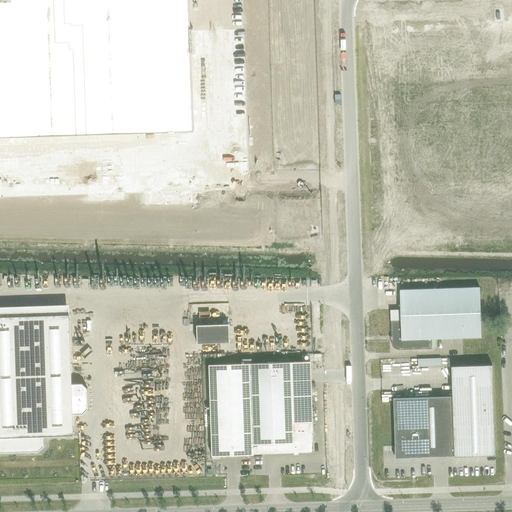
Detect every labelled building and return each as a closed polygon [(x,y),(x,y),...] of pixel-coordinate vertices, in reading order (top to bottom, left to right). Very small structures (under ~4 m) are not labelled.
[(189,0),(0,0),(0,142),(164,137),(163,107),(193,106),(189,0)] [(409,64),(407,64),(408,74),(409,74),(410,107),(454,106),(454,102),(475,101),(474,62),(452,63),(451,30),(408,31),(409,64)] [(127,283),(127,291),(150,290),(149,282),(127,283)] [(399,350),(431,349),(431,339),(481,337),(479,287),(399,290),(400,320),(390,320),(391,343),(392,344),(392,346),(394,348),(395,349),(397,350),(399,350)] [(0,452),(39,451),(44,446),(43,436),(73,435),(72,413),(82,413),(87,408),(87,387),(81,382),(71,383),(69,314),(0,316),(0,452)] [(190,336),(226,334),(225,325),(189,326),(190,336)] [(417,367),(425,367),(425,385),(436,385),(436,383),(448,383),(447,360),(417,360),(417,367)] [(312,422),(310,362),(209,365),(212,455),(252,454),(253,454),(313,452),(312,423),(312,422)] [(196,383),(196,364),(150,365),(150,384),(196,383)] [(421,457),(454,456),(454,457),(495,455),(492,364),(451,366),(452,396),(393,398),(395,451),(394,451),(395,453),(396,453),(399,456),(399,458),(411,458),(411,457),(416,457),(421,457)] [(390,375),(389,383),(398,385),(400,377),(390,375)] [(94,423),(94,443),(115,442),(115,432),(109,433),(108,422),(94,423)]
